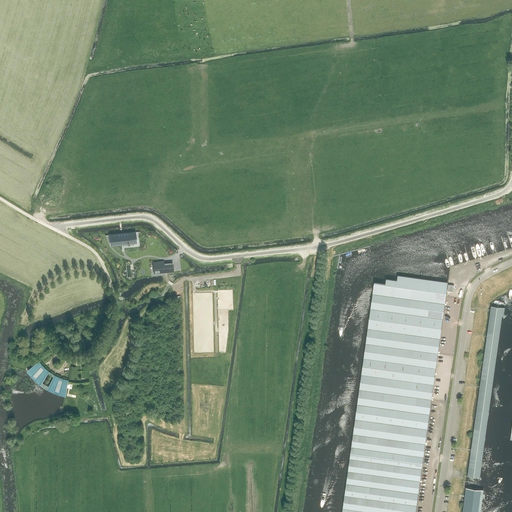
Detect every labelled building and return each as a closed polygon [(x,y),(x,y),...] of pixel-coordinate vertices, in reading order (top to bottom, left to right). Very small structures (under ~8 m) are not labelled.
[(122,244),(122,243),(127,243),(128,244),(128,243),(135,243),(134,232),(111,235),(112,245),(122,244)] [(370,247),(350,252),(352,257),(372,251),(370,247)] [(163,262),(153,263),(154,272),(164,271),(164,266),(163,262)] [(368,328),(366,343),(438,353),(440,338),(443,319),(445,304),(446,296),(448,283),(397,276),(397,281),(386,279),(385,284),(379,283),(375,282),(374,282),(372,294),(370,309),(368,328)] [(491,306),(468,476),(480,477),(503,313),(504,313),(505,307),(491,306)] [(361,374),(359,389),(431,399),(433,384),(436,368),(438,354),(438,353),(366,343),(364,358),(361,374)] [(36,354),(40,361),(51,355),(47,348),(36,354)] [(38,363),(28,370),(32,374),(36,378),(40,382),(41,381),(47,373),(43,370),(40,367),(38,363)] [(76,379),(77,367),(74,367),(69,366),(68,378),(76,379)] [(58,379),(54,377),(50,386),(49,388),(54,390),(59,392),(64,393),(67,382),(62,381),(58,379)] [(355,419),(353,434),(425,444),(427,429),(429,414),(431,399),(359,389),(357,404),(355,419)] [(344,495),(343,508),(370,511),(415,511),(417,505),(418,493),(420,481),(422,469),(423,457),(425,444),(353,434),(351,447),(350,458),(348,471),(346,483),(344,495)] [(480,511),(484,490),(466,488),(462,511),(480,511)]
